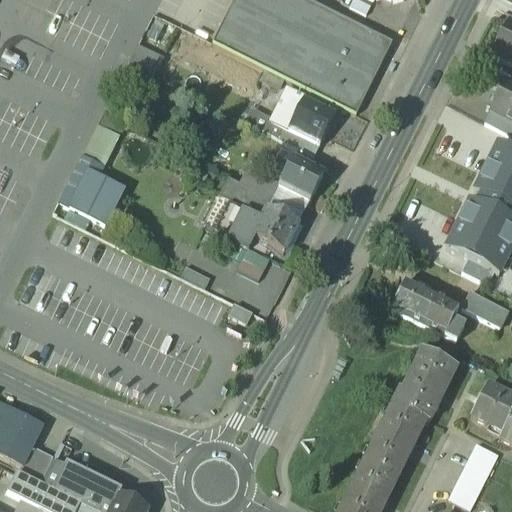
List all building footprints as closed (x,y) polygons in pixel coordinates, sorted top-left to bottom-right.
[(392,48),(295,0),(238,0),(214,49),(309,96),(336,110),(356,120),(392,48)] [(352,0),(374,10),(374,9),(378,0),(352,0)] [(378,0),(374,9),(383,7),(390,10),(399,8),(402,1),(402,0),(378,0)] [(370,11),(353,3),(349,12),(365,20),(370,11)] [(511,28),(508,27),(492,59),(511,69),(511,28)] [(138,49),(130,70),(168,83),(175,62),(138,49)] [(511,87),(508,85),(491,117),(511,127),(511,87)] [(336,110),(309,96),(304,105),(332,119),(336,110)] [(292,105),(285,102),(274,123),(271,128),(289,136),(304,105),(294,100),(292,105)] [(121,108),(111,103),(106,112),(116,118),(121,108)] [(332,119),(304,105),(289,136),(321,152),(336,121),(332,119)] [(274,123),(254,113),(247,127),(284,146),(289,136),(271,128),(274,123)] [(511,127),(491,117),(485,128),(511,141),(511,127)] [(0,121),(0,144),(3,146),(12,127),(0,121)] [(69,176),(85,136),(77,133),(61,173),(69,176)] [(321,152),(289,136),(284,146),(315,162),(321,152)] [(511,157),(495,149),(445,251),(467,262),(492,274),(497,277),(511,246),(511,157)] [(96,169),(81,161),(77,169),(92,177),(96,169)] [(323,180),(294,165),(279,193),(309,208),(323,180)] [(92,177),(77,169),(73,177),(58,208),(105,232),(125,193),(92,177)] [(279,193),(247,177),(242,188),(274,204),(279,193)] [(242,188),(241,187),(230,210),(254,222),(251,227),(260,231),(267,216),(268,216),(274,204),(242,188)] [(230,210),(216,203),(202,230),(215,238),(230,210)] [(254,222),(230,210),(215,238),(236,249),(247,254),(249,255),(254,245),(253,245),(260,231),(251,227),(254,222)] [(268,216),(267,216),(260,231),(253,245),(254,245),(283,260),(298,231),(268,216)] [(247,254),(236,249),(230,261),(241,267),(247,254)] [(241,267),(236,276),(258,287),(269,265),(249,255),(247,254),(241,267)] [(492,274),(467,262),(460,278),(485,290),(492,274)] [(61,287),(65,275),(51,270),(47,282),(61,287)] [(209,285),(185,272),(180,283),(204,295),(209,285)] [(438,302),(406,286),(392,315),(424,331),(438,302)] [(46,298),(44,302),(31,296),(25,309),(54,323),(62,306),(46,298)] [(507,316),(470,297),(462,314),(499,333),(507,316)] [(459,313),(438,302),(424,331),(455,347),(464,330),(453,325),(459,313)] [(251,320),(233,310),(227,322),(245,332),(251,320)] [(455,374),(422,358),(402,397),(397,394),(390,408),(392,409),(424,425),(428,427),(455,374)] [(345,368),(337,364),(329,382),(338,385),(345,368)] [(511,405),(486,392),(471,424),(502,440),(511,419),(511,405)] [(42,431),(0,409),(0,460),(20,471),(21,472),(31,452),(42,431)] [(392,409),(364,466),(396,482),(424,425),(392,409)] [(511,419),(502,440),(498,446),(511,453),(511,419)] [(474,450),(448,504),(464,511),(470,511),(496,461),(474,450)] [(52,462),(31,452),(21,472),(20,471),(16,479),(38,490),(50,466),(52,462)] [(64,473),(50,466),(38,490),(51,497),(64,473)] [(380,511),(396,482),(364,466),(340,511),(380,511)] [(110,487),(78,471),(75,477),(64,472),(64,473),(51,497),(51,498),(80,511),(111,511),(118,500),(118,499),(107,493),(110,487)] [(16,511),(19,502),(2,496),(0,501),(0,509),(8,511),(16,511)] [(142,511),(118,500),(111,511),(142,511)]
